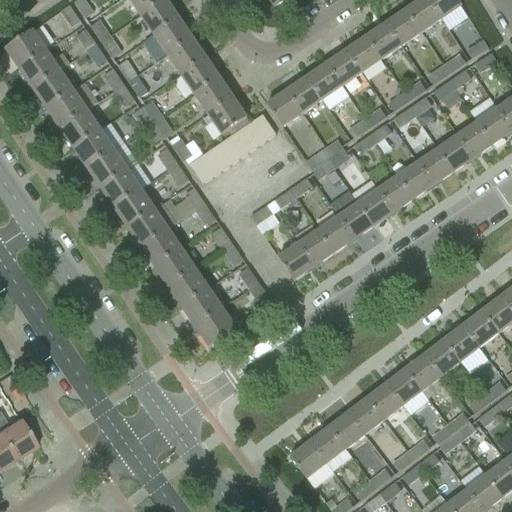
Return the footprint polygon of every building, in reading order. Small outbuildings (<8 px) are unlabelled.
[(81,0),(74,5),(85,21),(93,16),(82,0),(81,0)] [(127,0),(140,19),(165,2),(163,0),(127,0)] [(267,0),(274,10),(288,0),(267,0)] [(426,0),(406,14),(421,36),(441,23),(426,0)] [(454,0),(425,0),(426,0),(441,23),(461,9),(454,0)] [(140,19),(153,39),(179,22),(165,2),(140,19)] [(60,15),(70,31),(71,31),(80,25),(69,9),(60,15)] [(406,14),(386,27),(401,50),(421,36),(406,14)] [(153,39),(167,59),(192,42),(179,22),(153,39)] [(99,24),(90,31),(100,46),(109,40),(110,39),(100,24),(99,24)] [(386,27),(366,41),(381,63),(401,50),(386,27)] [(77,39),(76,40),(87,56),(88,55),(96,49),(86,35),(85,33),(77,39)] [(6,52),(19,72),(46,54),(32,34),(6,52)] [(109,40),(100,46),(111,62),(120,56),(121,55),(110,39),(109,40)] [(366,41),(346,54),(362,77),(381,63),(366,41)] [(167,59),(180,79),(206,62),(192,42),(167,59)] [(467,54),(472,62),(488,52),(483,44),(467,54)] [(88,55),(87,56),(98,72),(99,71),(107,65),(96,49),(88,55)] [(19,72),(33,92),(59,74),(46,54),(19,72)] [(331,65),(326,68),(342,90),(362,77),(353,65),(346,54),(331,65)] [(475,67),(480,76),(497,66),(491,57),(475,67)] [(459,58),(443,69),(449,78),(465,67),(459,58)] [(180,79),(194,99),(219,82),(206,62),(180,79)] [(126,64),(117,70),(128,85),(137,79),(126,64)] [(326,68),(307,81),(322,104),(328,113),(348,100),(342,90),(326,68)] [(443,69),(427,80),(433,89),(449,78),(443,69)] [(104,78),(103,79),(114,95),(115,94),(123,89),(113,75),(112,73),(104,78)] [(33,92),(46,112),(73,94),(59,74),(33,92)] [(465,74),(449,85),(455,95),(471,84),(465,74)] [(137,79),(128,85),(141,105),(151,99),(137,79)] [(307,81),(287,95),(302,117),(322,104),(307,81)] [(194,99),(207,118),(232,101),(219,82),(194,99)] [(420,84),(403,96),(410,105),(426,94),(420,84)] [(455,95),(449,85),(433,96),(439,105),(455,95)] [(115,94),(114,95),(125,111),(126,110),(134,105),(123,89),(115,94)] [(46,112),(60,132),(86,114),(73,94),(46,112)] [(302,117),(287,95),(267,109),(282,131),(302,117)] [(410,105),(403,96),(387,107),(394,116),(410,105)] [(207,119),(203,122),(207,128),(212,125),(221,139),(229,133),(246,122),(232,101),(207,118),(207,119)] [(425,101),(409,112),(415,122),(432,111),(425,101)] [(488,101),(469,115),(477,127),(492,149),(511,135),(497,113),(488,101)] [(511,102),(497,113),(511,135),(511,102)] [(144,109),(141,111),(152,127),(161,120),(151,105),(144,109)] [(139,113),(132,117),(143,133),(152,127),(141,111),(139,113)] [(379,112),(364,123),(370,131),(385,121),(379,112)] [(415,122),(409,112),(393,123),(399,132),(415,122)] [(60,132),(73,152),(100,134),(86,114),(60,132)] [(262,118),(253,125),(266,144),(275,138),(262,118)] [(161,120),(152,127),(163,144),(166,142),(173,138),(161,120)] [(364,123),(348,134),(354,142),(370,131),(364,123)] [(253,125),(244,131),(257,150),(266,144),(253,125)] [(100,134),(73,152),(87,172),(114,153),(123,147),(110,127),(100,134)] [(152,127),(143,133),(154,150),(161,145),(163,144),(152,127)] [(477,127),(457,140),(472,162),(492,149),(477,127)] [(385,128),(369,139),(375,148),(391,137),(386,128),(385,128)] [(244,131),(235,137),(248,156),(257,150),(244,131)] [(235,137),(226,143),(239,163),(248,156),(235,137)] [(369,139),(353,149),(359,158),(375,148),(369,139)] [(457,140),(437,154),(452,176),(472,162),(457,140)] [(226,143),(216,150),(229,169),(239,163),(226,143)] [(172,150),(183,166),(192,160),(181,144),(172,150)] [(337,144),(326,152),(331,159),(342,151),(337,144)] [(216,150),(207,156),(220,175),(229,169),(216,150)] [(331,159),(326,162),(333,172),(349,161),(342,151),(331,159)] [(158,158),(157,159),(167,175),(169,174),(177,168),(167,154),(166,152),(158,158)] [(306,166),(311,173),(326,162),(330,159),(326,152),(306,166)] [(87,172),(100,191),(127,173),(114,153),(87,172)] [(437,154),(417,167),(432,189),(452,176),(437,154)] [(207,156),(198,162),(211,181),(220,175),(207,156)] [(198,162),(189,168),(202,188),(211,181),(198,162)] [(326,162),(311,173),(317,182),(333,172),(326,162)] [(417,167),(398,181),(413,203),(432,189),(417,167)] [(169,174),(167,175),(178,191),(180,190),(188,184),(177,168),(169,174)] [(100,191),(114,211),(141,193),(127,173),(100,191)] [(398,181),(378,194),(393,216),(413,203),(398,181)] [(306,182),(289,193),(290,193),(295,202),(312,190),(306,182)] [(371,184),(351,198),(373,230),(393,216),(378,194),(371,184)] [(185,197),(184,198),(194,214),(196,213),(204,208),(194,194),(193,192),(185,197)] [(114,211),(127,231),(154,213),(141,193),(114,211)] [(290,193),(274,203),(274,204),(280,212),(295,202),(290,193)] [(349,194),(329,207),(339,221),(338,221),(353,244),(373,230),(351,198),(349,194)] [(127,231),(141,251),(168,233),(176,227),(162,208),(154,213),(127,231)] [(196,213),(194,214),(205,230),(207,229),(215,224),(204,208),(196,213)] [(272,218),(266,209),(250,220),(256,229),(257,228),(272,218)] [(257,228),(256,229),(262,237),(278,226),(272,218),(257,228)] [(338,221),(318,235),(333,257),(353,244),(338,221)] [(212,237),(211,238),(222,254),(223,253),(231,248),(220,232),(212,237)] [(141,251),(154,271),(181,253),(168,233),(141,251)] [(318,235),(298,248),(313,271),(333,257),(318,235)] [(279,261),(278,262),(293,284),(313,271),(298,248),(295,243),(288,248),(292,253),(279,261)] [(223,253),(222,254),(232,270),(234,269),(242,264),(231,248),(223,253)] [(154,271),(168,291),(195,272),(181,253),(154,271)] [(238,278),(249,294),(258,287),(247,271),(238,278)] [(168,291),(182,310),(208,292),(195,272),(168,291)] [(258,287),(249,294),(256,304),(265,298),(258,287)] [(182,310),(195,330),(222,312),(208,292),(182,310)] [(511,292),(500,301),(511,316),(511,292)] [(272,308),(265,298),(256,304),(252,307),(259,317),(272,308)] [(511,316),(500,301),(481,316),(498,338),(511,326),(511,316)] [(222,312),(195,330),(209,350),(233,334),(235,332),(243,327),(229,307),(222,312)] [(481,316),(462,330),(479,352),(498,338),(481,316)] [(462,330),(443,345),(459,367),(479,352),(462,330)] [(443,345),(424,359),(440,381),(459,367),(443,345)] [(424,359),(405,374),(421,396),(440,381),(424,359)] [(405,374),(385,388),(402,410),(421,396),(405,374)] [(498,385),(482,397),(489,406),(505,394),(498,385)] [(385,388),(366,403),(383,425),(402,410),(385,388)] [(489,406),(482,397),(468,408),(475,417),(489,406)] [(511,403),(509,399),(493,410),(499,419),(511,409),(511,403)] [(366,403),(347,418),(364,439),(383,425),(366,403)] [(499,419),(493,410),(478,421),(484,430),(499,419)] [(0,439),(15,465),(36,452),(20,426),(10,432),(0,416),(0,439)] [(462,417),(446,429),(453,438),(469,426),(467,423),(462,417)] [(347,418),(328,432),(344,454),(364,439),(347,418)] [(469,426),(453,438),(459,446),(475,434),(471,428),(469,426)] [(446,429),(432,440),(437,445),(439,448),(453,438),(446,429)] [(328,432),(309,447),(325,468),(344,454),(328,432)] [(453,438),(439,448),(441,451),(445,457),(459,446),(453,438)] [(0,439),(0,474),(15,465),(0,439)] [(422,443),(406,455),(413,464),(429,452),(422,443)] [(325,468),(309,447),(289,461),(306,483),(325,468)] [(413,464),(406,455),(391,466),(398,475),(413,464)] [(432,457),(416,468),(422,477),(438,465),(432,457)] [(511,475),(505,466),(486,480),(502,502),(511,494),(511,475)] [(422,477),(416,468),(401,480),(407,488),(422,477)] [(383,472),(368,484),(374,493),(390,481),(383,472)] [(486,480),(466,495),(479,511),(488,511),(502,502),(486,480)] [(374,493),(368,484),(353,495),(360,504),(374,493)] [(394,486),(378,498),(383,504),(384,505),(384,506),(400,494),(394,486)] [(479,511),(466,495),(447,509),(449,511),(479,511)] [(378,498),(363,509),(365,511),(376,511),(384,506),(384,505),(383,504),(378,498)] [(345,502),(332,511),(349,511),(352,510),(345,502)]
